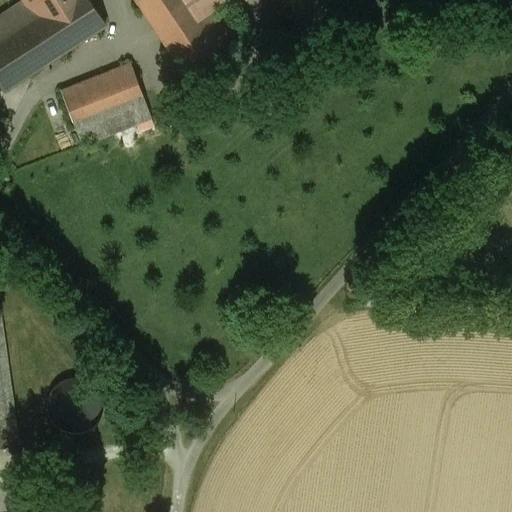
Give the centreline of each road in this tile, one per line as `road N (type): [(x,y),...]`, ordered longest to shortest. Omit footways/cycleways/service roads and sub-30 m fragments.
road 1 (unclassified): [(182,473),(242,387),(511,97)]
road 2 (unclassified): [(0,215),(149,370),(182,473)]
